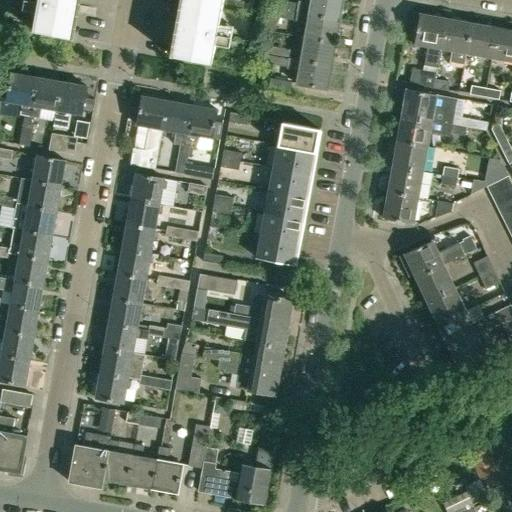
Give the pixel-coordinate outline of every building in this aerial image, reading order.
[(38,0),(33,31),(72,38),(74,38),(74,37),(80,0),(38,0)] [(181,0),(181,4),(222,12),(223,0),(181,0)] [(286,9),(339,19),(342,0),(311,0),(311,2),(301,0),(298,0),(298,2),(287,0),(285,9),(286,9)] [(181,4),(172,56),(173,56),(212,63),(222,12),(181,4)] [(308,22),(305,36),(335,42),(339,19),(286,9),(284,17),(308,22)] [(426,63),(437,66),(441,48),(446,18),(420,13),(415,44),(429,46),(426,63)] [(465,63),(466,53),(472,22),(446,18),(441,48),(453,50),(451,61),(465,63)] [(492,57),(497,27),(472,22),(466,53),(492,57)] [(511,60),(511,29),(497,27),(492,57),(511,60)] [(331,65),(335,42),(305,36),(301,59),(331,65)] [(257,52),(263,53),(289,57),(290,51),(258,45),(257,52)] [(288,68),(299,70),(297,83),(327,88),(331,65),(301,59),(289,57),(263,53),(262,59),(288,64),(288,68)] [(419,85),(434,88),(436,79),(435,79),(436,72),(424,70),(413,68),(410,83),(419,85)] [(29,116),(37,78),(11,73),(6,101),(22,104),(20,115),(25,115),(29,116)] [(292,81),(271,77),(269,88),(290,92),(292,81)] [(57,110),(63,82),(37,78),(29,116),(25,115),(22,132),(26,133),(27,129),(32,130),(34,119),(38,119),(41,108),(57,110)] [(436,79),(434,88),(448,90),(449,82),(436,79)] [(67,130),(70,113),(82,115),(87,86),(63,82),(57,110),(54,127),(67,130)] [(485,97),(486,88),(472,86),(470,94),(485,97)] [(486,88),(485,97),(499,99),(500,90),(486,88)] [(461,99),(437,94),(407,89),(402,115),(466,127),(486,130),(487,122),(458,116),(461,99)] [(162,129),(167,100),(142,96),(137,125),(149,127),(145,148),(133,146),(130,163),(156,167),(162,129)] [(187,134),(192,105),(167,100),(162,129),(187,134)] [(192,105),(187,134),(186,144),(191,145),(211,149),(218,109),(192,105)] [(249,116),(230,113),(229,121),(247,125),(249,116)] [(465,135),(466,127),(402,115),(397,140),(427,146),(430,133),(450,136),(450,133),(465,135)] [(283,122),(278,145),(316,152),(320,129),(283,122)] [(496,137),(505,133),(499,122),(493,125),(492,129),(496,137)] [(29,146),(32,130),(27,129),(26,133),(22,132),(20,145),(29,146)] [(77,138),(68,136),(53,133),(50,150),(74,154),(77,138)] [(503,150),(511,146),(505,133),(496,137),(503,150)] [(423,171),(427,146),(397,140),(393,166),(423,171)] [(181,143),(178,156),(183,157),(183,161),(188,162),(191,145),(186,144),(181,143)] [(316,152),(278,145),(274,167),(312,174),(316,152)] [(511,148),(511,146),(503,150),(509,164),(511,162),(511,148)] [(12,151),(0,148),(0,157),(10,160),(12,151)] [(242,153),(223,149),(222,158),(241,161),(242,153)] [(33,180),(62,185),(66,160),(37,156),(33,180)] [(178,156),(175,172),(185,174),(188,162),(183,161),(183,157),(178,156)] [(241,161),(222,158),(220,167),(239,170),(241,161)] [(186,174),(201,177),(204,165),(193,163),(193,162),(188,161),(186,174)] [(418,197),(423,171),(393,166),(390,178),(389,178),(385,179),(384,189),(386,191),(388,191),(418,197)] [(312,174),(274,167),(270,190),(307,197),(312,174)] [(443,175),(457,178),(459,169),(444,167),(443,175)] [(488,176),(487,186),(508,175),(504,168),(488,176)] [(132,198),(160,203),(164,178),(136,173),(132,198)] [(456,186),(457,178),(443,175),(441,184),(456,186)] [(492,197),(511,186),(511,183),(508,175),(487,186),(492,197)] [(62,185),(33,180),(21,178),(17,198),(4,196),(3,201),(0,200),(0,204),(16,207),(17,203),(57,210),(62,185)] [(207,185),(189,182),(188,192),(205,195),(207,185)] [(497,208),(511,200),(511,186),(492,197),(497,208)] [(307,197),(270,190),(266,213),(303,220),(307,197)] [(413,223),(418,197),(388,191),(386,204),(384,204),(381,205),(379,214),(381,217),(413,223)] [(234,197),(215,194),(213,203),(232,206),(234,197)] [(156,228),(160,203),(132,198),(127,223),(156,228)] [(503,218),(511,213),(511,200),(497,208),(503,218)] [(438,201),(435,218),(451,212),(452,203),(438,201)] [(53,234),(57,210),(17,203),(16,207),(12,227),(53,234)] [(232,206),(213,203),(212,211),(231,215),(232,206)] [(303,220),(266,213),(262,235),(299,242),(303,220)] [(508,228),(511,226),(511,213),(503,218),(508,228)] [(211,227),(218,228),(219,221),(212,220),(211,227)] [(151,253),(156,228),(127,223),(123,247),(151,253)] [(184,233),(185,228),(168,225),(166,234),(180,237),(181,232),(184,233)] [(48,259),(53,234),(12,227),(8,249),(0,247),(0,255),(7,257),(8,252),(19,254),(48,259)] [(181,232),(180,237),(197,240),(199,231),(185,228),(184,233),(181,232)] [(257,258),(295,265),(299,242),(262,235),(257,258)] [(416,278),(444,264),(477,249),(470,235),(438,251),(433,239),(404,253),(400,257),(404,266),(410,266),(416,278)] [(147,278),(151,253),(123,247),(118,272),(147,278)] [(223,256),(204,252),(203,261),(221,264),(223,256)] [(44,284),(48,259),(19,254),(15,279),(44,284)] [(480,276),(494,269),(487,255),(473,262),(480,276)] [(455,288),(452,281),(444,264),(416,278),(427,301),(455,288)] [(500,282),(499,281),(494,269),(480,276),(486,288),(500,282)] [(146,280),(147,278),(118,272),(114,297),(142,302),(146,280)] [(176,283),(176,278),(159,275),(157,284),(171,287),(172,282),(176,283)] [(207,275),(205,289),(234,294),(237,280),(207,275)] [(15,279),(14,281),(0,278),(0,290),(12,293),(10,304),(39,309),(44,284),(15,279)] [(172,282),(171,287),(189,290),(190,281),(176,278),(176,283),(172,282)] [(178,300),(179,300),(186,301),(189,290),(180,288),(178,300)] [(438,324),(466,311),(455,288),(427,301),(438,324)] [(289,323),(293,299),(259,292),(254,295),(252,306),(235,303),(234,313),(289,323)] [(138,327),(142,302),(114,297),(109,322),(138,327)] [(35,334),(39,309),(10,304),(6,329),(35,334)] [(502,322),(511,317),(511,307),(511,305),(472,323),(466,311),(438,324),(449,347),(487,329),(502,322)] [(285,347),(289,323),(234,313),(209,308),(207,321),(249,328),(247,340),(256,342),(285,347)] [(508,335),(511,333),(511,317),(502,322),(508,335)] [(138,327),(109,322),(105,347),(133,352),(138,327)] [(150,329),(149,334),(162,336),(163,332),(167,332),(168,328),(150,325),(150,329)] [(35,334),(6,329),(0,327),(0,339),(4,340),(2,354),(30,359),(35,334)] [(162,336),(168,337),(180,339),(181,330),(168,328),(167,332),(163,332),(162,336)] [(488,358),(482,345),(492,341),(487,329),(449,347),(460,371),(488,358)] [(168,337),(164,358),(176,360),(180,339),(168,337)] [(182,352),(195,355),(196,348),(192,347),(193,343),(185,342),(182,352)] [(281,370),(285,347),(256,342),(254,354),(205,345),(203,356),(218,359),(281,370)] [(145,354),(133,352),(105,347),(100,372),(129,377),(140,379),(141,374),(145,354)] [(191,376),(195,355),(182,352),(175,389),(198,393),(201,378),(191,376)] [(0,379),(26,384),(30,359),(2,354),(0,361),(0,379)] [(281,370),(218,359),(217,367),(225,369),(224,370),(239,373),(236,387),(276,394),(277,393),(281,394),(283,380),(279,380),(281,370)] [(124,402),(129,377),(100,372),(96,397),(124,402)] [(141,374),(140,379),(139,383),(153,386),(154,381),(157,382),(158,377),(141,374)] [(154,381),(153,386),(171,389),(172,380),(158,377),(157,382),(154,381)] [(33,394),(16,391),(3,388),(0,401),(30,407),(33,394)] [(228,414),(231,401),(218,398),(215,411),(222,413),(228,414)] [(264,414),(266,407),(252,404),(251,411),(264,414)] [(111,433),(116,410),(107,408),(103,407),(98,430),(110,432),(111,433)] [(138,424),(140,414),(128,412),(126,422),(138,424)] [(140,414),(138,424),(160,428),(162,418),(140,414)] [(27,436),(12,433),(15,418),(0,415),(0,468),(21,472),(27,436)] [(219,449),(206,447),(210,427),(195,424),(188,465),(202,468),(198,490),(239,498),(240,500),(246,501),(248,499),(265,502),(274,453),(259,451),(256,467),(241,465),(240,472),(215,468),(219,449)] [(268,426),(266,436),(269,437),(268,440),(283,443),(286,429),(268,426)] [(236,443),(249,445),(252,429),(239,427),(236,443)] [(464,445),(480,477),(497,469),(481,436),(464,445)] [(128,483),(133,454),(118,452),(120,441),(109,439),(107,450),(108,450),(103,479),(128,483)] [(158,459),(143,456),(145,445),(135,443),(133,454),(128,483),(153,488),(158,459)] [(108,450),(107,450),(76,444),(69,481),(102,487),(103,479),(108,450)] [(183,463),(168,461),(170,450),(160,448),(158,459),(153,488),(178,492),(183,463)] [(474,507),(467,490),(443,501),(448,511),(462,511),(465,511),(474,507)]
